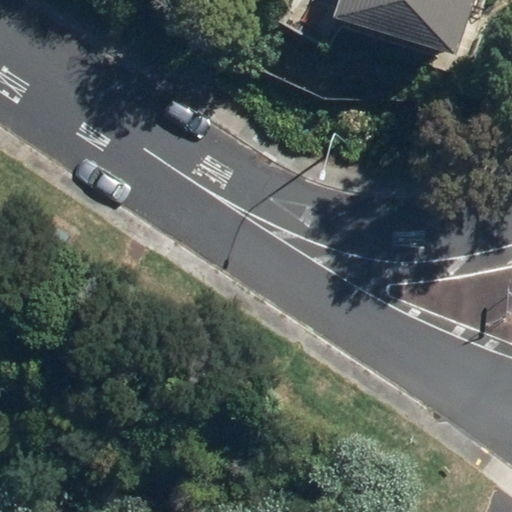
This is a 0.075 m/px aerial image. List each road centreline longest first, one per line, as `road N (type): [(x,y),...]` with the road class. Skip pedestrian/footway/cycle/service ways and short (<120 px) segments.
road 1 (residential): [(275,235),(0,54)]
road 2 (residential): [(511,395),(440,365),(275,235)]
road 3 (residential): [(275,235),(347,250),(393,248),(511,224)]
